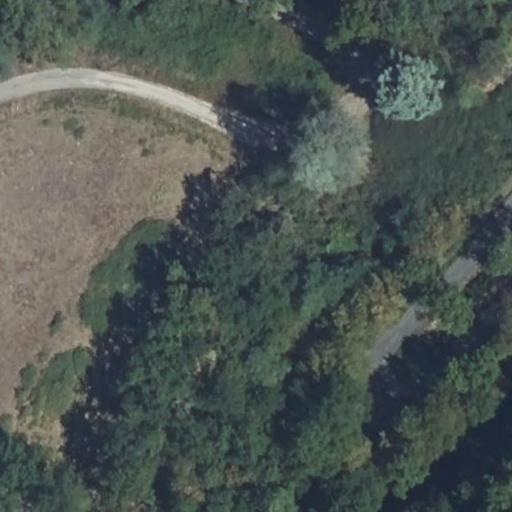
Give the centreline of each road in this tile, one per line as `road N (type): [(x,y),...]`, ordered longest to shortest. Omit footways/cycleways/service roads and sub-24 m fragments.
road 1 (track): [(267,0),(346,42),(365,92),(355,128),(317,148),(255,141),(115,81),(0,89)]
road 2 (unclassified): [(511,307),(431,397),(398,407),(383,390),(392,356),(511,203)]
